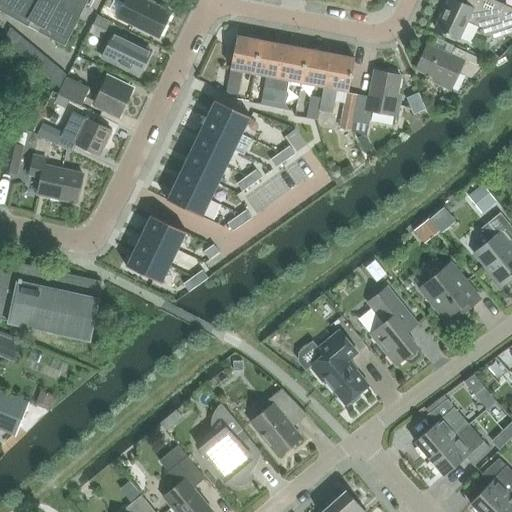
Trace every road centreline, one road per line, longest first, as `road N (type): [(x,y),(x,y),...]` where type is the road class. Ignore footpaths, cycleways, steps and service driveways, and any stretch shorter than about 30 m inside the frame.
road 1 (residential): [(0,228),(55,243),(101,226),(212,1)]
road 2 (residential): [(212,1),(367,34),(390,31),(412,0)]
road 3 (residential): [(356,445),(511,327)]
